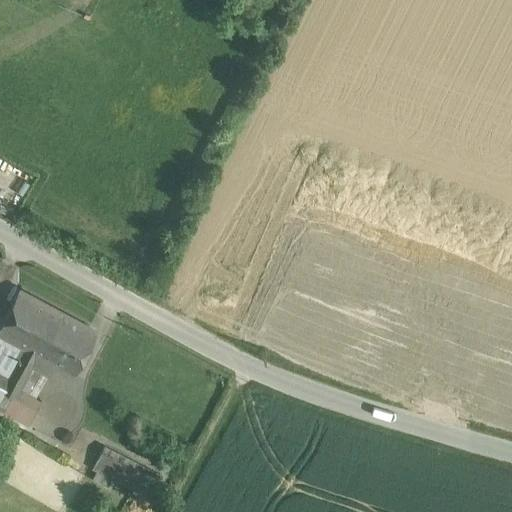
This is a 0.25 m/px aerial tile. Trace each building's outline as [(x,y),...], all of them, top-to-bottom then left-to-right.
[(96,331),(18,289),(0,321),(0,333),(38,354),(27,374),(32,376),(37,368),(47,374),(53,363),(73,373),(96,331)] [(38,354),(0,333),(0,393),(2,389),(14,396),(19,388),(27,374),(38,354)] [(35,397),(47,374),(37,368),(32,376),(27,374),(19,388),(21,389),(35,397)] [(0,410),(26,426),(35,410),(15,399),(21,389),(19,388),(14,396),(2,389),(0,393),(0,410)] [(35,397),(21,389),(15,399),(35,410),(41,400),(35,397)] [(160,474),(103,445),(92,466),(126,484),(148,495),(158,475),(159,476),(160,474)] [(119,506),(124,497),(98,482),(92,493),(119,506)]
